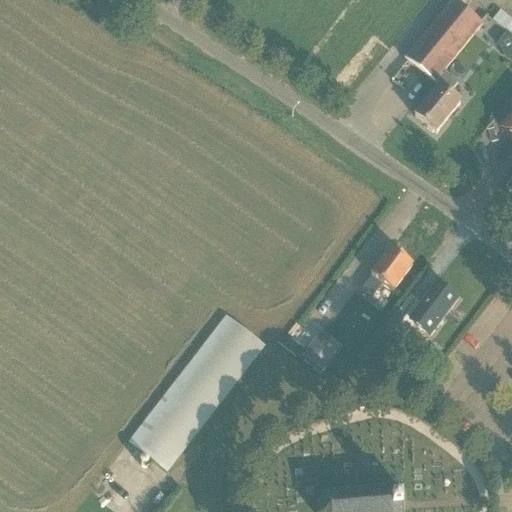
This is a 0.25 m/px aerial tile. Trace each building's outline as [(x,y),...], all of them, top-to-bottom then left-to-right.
[(453,1),(405,60),(435,84),(440,88),(415,118),(436,136),(461,106),(449,96),(458,85),(444,73),(483,26),(453,1)] [(511,116),(502,130),(511,138),(511,116)] [(510,173),(501,185),(511,193),(511,166),(508,172),(510,173)] [(373,299),(383,286),(393,294),(413,267),(391,251),(371,278),(372,278),(362,291),(373,299)] [(437,285),(416,313),(438,329),(458,301),(437,285)] [(402,342),(413,327),(396,315),(385,331),(402,342)] [(227,318),(129,445),(167,474),(265,348),(227,318)] [(308,319),(292,331),(298,339),(314,327),(308,319)] [(300,358),(323,374),(342,349),(319,333),(300,358)] [(459,352),(452,362),(466,370),(472,361),(459,352)] [(511,381),(505,374),(496,383),(511,398),(511,381)] [(347,396),(352,413),(365,410),(361,393),(347,396)] [(109,469),(87,500),(104,511),(122,511),(148,477),(135,468),(126,481),(109,469)] [(200,479),(200,486),(189,487),(190,500),(201,499),(201,511),(223,511),(220,477),(200,479)] [(403,511),(402,490),(328,497),(318,507),(318,511),(403,511)]
